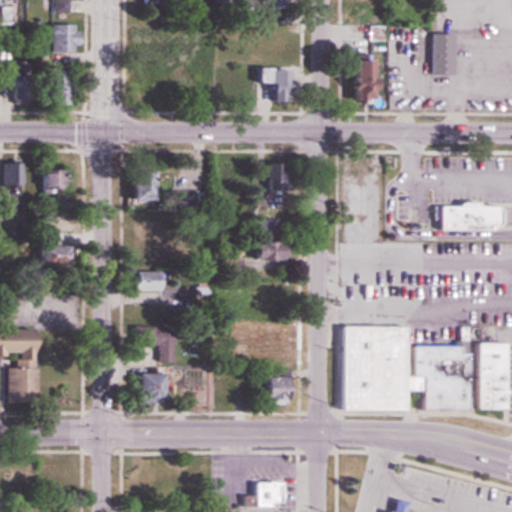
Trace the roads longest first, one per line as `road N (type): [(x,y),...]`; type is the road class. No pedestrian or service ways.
road 1 (residential): [(314,511),(317,0)]
road 2 (secondary): [(511,458),(385,434),(102,434)]
road 3 (primary): [(103,136),(511,136)]
road 4 (secondary): [(103,136),(102,434)]
road 5 (secondary): [(106,0),(103,136)]
